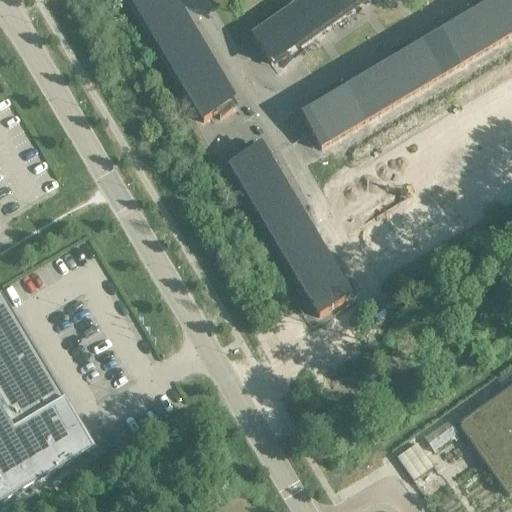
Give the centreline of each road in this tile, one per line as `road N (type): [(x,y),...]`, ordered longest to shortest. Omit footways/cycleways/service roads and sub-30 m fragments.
road 1 (unclassified): [(302,511),(0,0)]
road 2 (residential): [(267,113),(455,0)]
road 3 (residential): [(267,113),(371,293)]
road 4 (residential): [(199,0),(267,113)]
